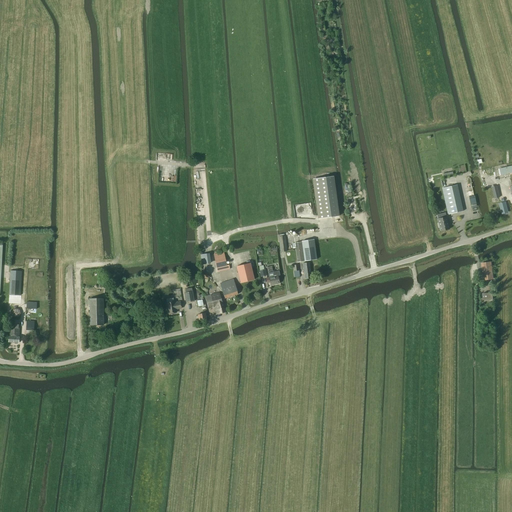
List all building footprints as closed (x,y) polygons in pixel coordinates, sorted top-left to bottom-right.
[(511,165),(499,169),(500,175),(511,172),(511,165)] [(313,179),(318,219),(339,216),(334,176),(313,179)] [(448,214),(460,211),(455,185),(442,188),(448,214)] [(505,201),(499,202),(502,214),(508,213),(505,201)] [(439,223),(438,223),(439,227),(440,227),(441,231),(449,229),(446,217),(445,215),(442,216),(443,218),(438,219),(439,223)] [(298,262),(317,259),(314,240),(302,241),(302,242),(295,243),(298,262)] [(214,254),(217,268),(227,265),(224,252),(214,254)] [(305,279),(312,278),(310,262),(303,263),(305,279)] [(482,263),(484,280),(493,279),(491,262),(482,263)] [(237,266),(241,283),(254,279),(250,263),(237,266)] [(20,295),(21,271),(10,270),(9,295),(20,295)] [(269,277),(266,278),(267,283),(270,282),(271,286),(279,284),(278,276),(280,276),(279,271),(273,272),(268,273),(269,277)] [(225,298),(238,294),(233,279),(220,283),(225,298)] [(184,292),(186,302),(194,301),(192,291),(184,292)] [(219,293),(209,295),(210,299),(212,300),(215,300),(215,302),(215,304),(215,305),(216,308),(217,307),(218,309),(224,308),(220,294),(219,293)] [(209,295),(205,296),(208,309),(214,307),(216,314),(225,312),(224,308),(218,309),(217,307),(216,308),(215,305),(215,304),(215,302),(215,300),(212,300),(210,299),(209,295)] [(90,325),(103,325),(103,298),(89,299),(90,319),(89,321),(89,323),(90,324),(90,325)] [(176,309),(181,308),(180,302),(175,303),(174,301),(166,302),(168,314),(176,312),(176,309)] [(199,323),(207,321),(205,313),(198,314),(199,323)] [(18,343),(20,320),(10,320),(9,342),(15,342),(15,343),(17,343),(17,342),(18,343)] [(34,330),(34,321),(27,321),(26,330),(34,330)]
